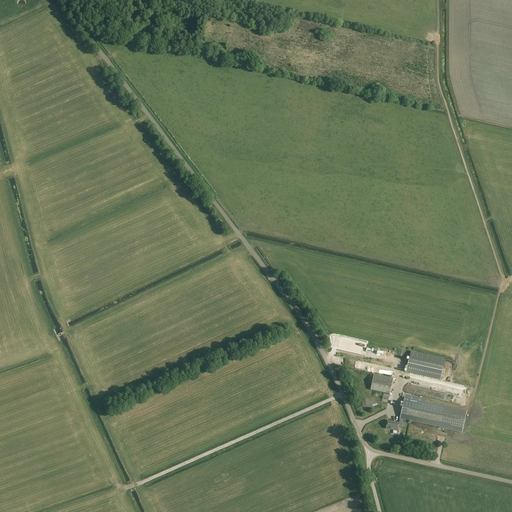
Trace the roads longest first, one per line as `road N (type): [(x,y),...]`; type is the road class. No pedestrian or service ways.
road 1 (unclassified): [(511,482),(367,448),(308,328),(61,0)]
road 2 (unknown): [(342,393),(130,488)]
